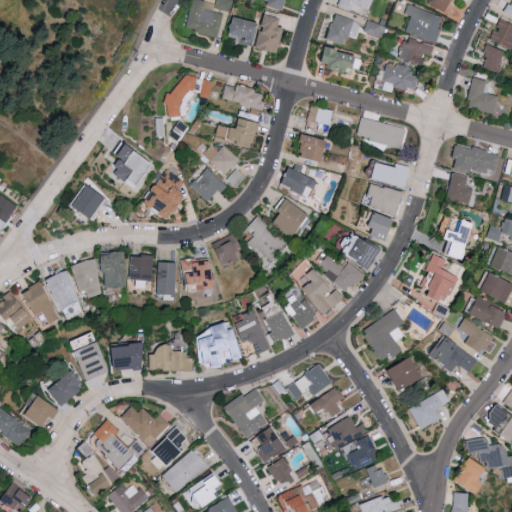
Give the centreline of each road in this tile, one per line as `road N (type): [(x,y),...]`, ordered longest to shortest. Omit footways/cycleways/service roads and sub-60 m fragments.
road 1 (residential): [(45,489),(72,430),(96,404),(126,393),(254,381),(298,363),(351,324),(406,242),(440,109),(489,0)]
road 2 (residential): [(0,272),(94,241),(207,234),(248,209),(273,172),(319,0)]
road 3 (residential): [(154,48),(511,139)]
road 4 (residential): [(0,269),(154,48),(172,0)]
road 5 (residential): [(332,342),(376,403),(431,511)]
road 6 (residential): [(436,511),(442,468),(511,361)]
road 7 (residential): [(180,393),(227,445),(267,511)]
